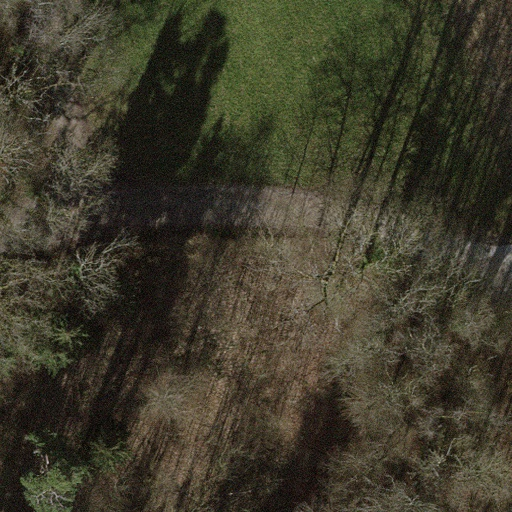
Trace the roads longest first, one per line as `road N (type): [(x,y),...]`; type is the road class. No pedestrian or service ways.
road 1 (track): [(0,206),(184,198),(405,221),(489,258),(511,280)]
road 2 (track): [(47,0),(87,202)]
